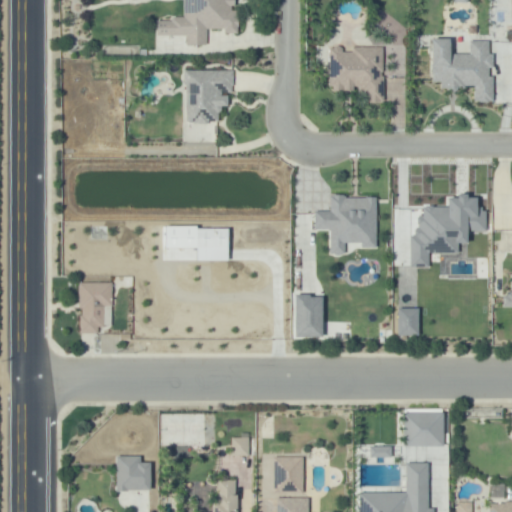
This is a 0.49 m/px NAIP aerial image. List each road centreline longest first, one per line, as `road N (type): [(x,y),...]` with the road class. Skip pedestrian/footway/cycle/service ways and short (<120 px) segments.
road 1 (residential): [(19,379),(511,378)]
road 2 (tertiary): [(19,0),(19,379)]
road 3 (residential): [(511,146),(286,148)]
road 4 (residential): [(286,148),(286,0)]
road 5 (tertiary): [(19,379),(19,511)]
